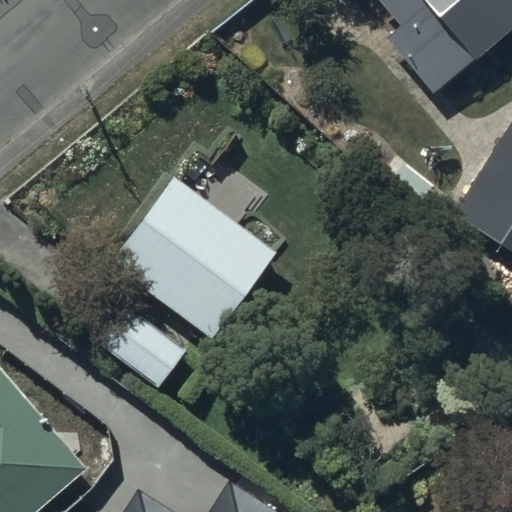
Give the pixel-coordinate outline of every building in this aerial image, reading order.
[(511,27),(511,0),(384,0),(406,24),(391,37),(440,92),(511,27)] [(511,130),(458,214),(511,248),(511,130)] [(179,179),(116,264),(217,339),(280,254),(179,179)] [(135,303),(105,340),(161,386),(191,349),(135,303)] [(0,511),(38,511),(91,466),(0,363),(0,511)]
